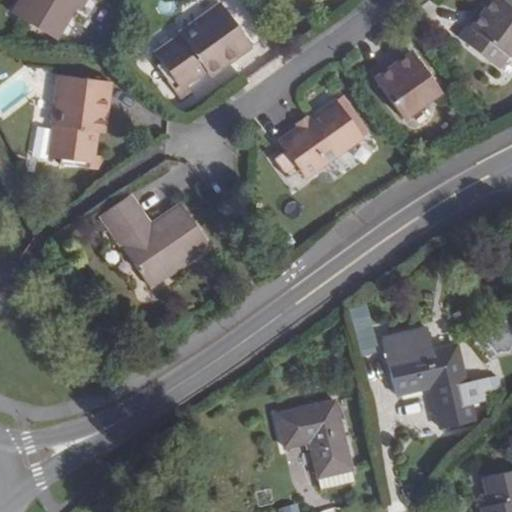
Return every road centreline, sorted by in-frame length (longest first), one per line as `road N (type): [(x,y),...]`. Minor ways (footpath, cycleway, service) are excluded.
road 1 (tertiary): [(511,169),(414,225),(178,397),(88,434),(0,457)]
road 2 (residential): [(185,145),(395,0)]
